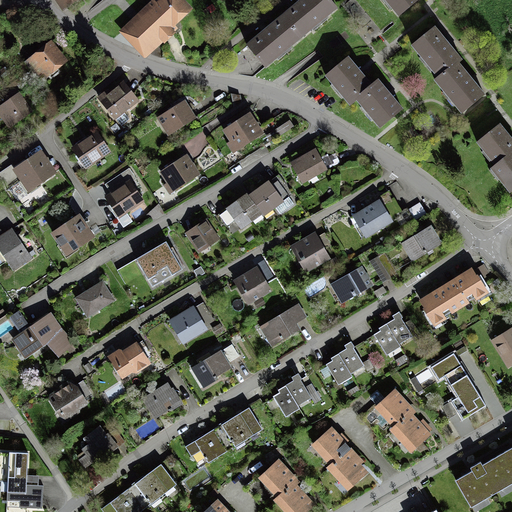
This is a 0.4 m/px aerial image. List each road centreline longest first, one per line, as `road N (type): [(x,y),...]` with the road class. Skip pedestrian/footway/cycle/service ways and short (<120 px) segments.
road 1 (residential): [(481,243),(68,511)]
road 2 (residential): [(79,362),(405,170)]
road 3 (residential): [(39,297),(325,120)]
road 4 (residential): [(130,59),(250,88),(325,120)]
road 5 (residential): [(511,414),(347,509)]
road 6 (residential): [(0,165),(130,59)]
